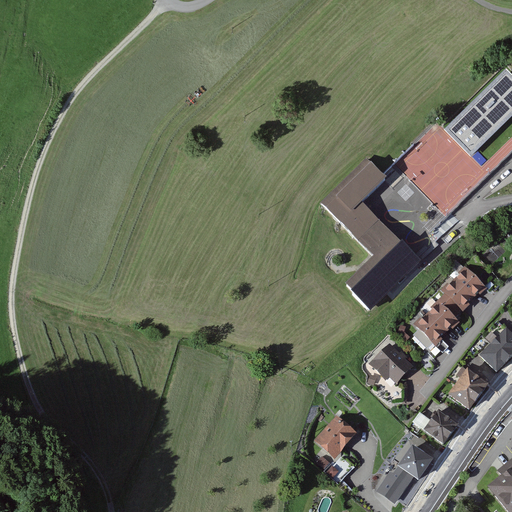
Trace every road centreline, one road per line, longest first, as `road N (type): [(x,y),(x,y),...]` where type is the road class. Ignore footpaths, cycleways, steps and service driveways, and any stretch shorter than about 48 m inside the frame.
road 1 (track): [(168,0),(79,87),(54,127),(13,277),(12,314),(28,385),(41,413),(100,476),(111,511)]
road 2 (tertiary): [(418,511),(511,384)]
road 3 (residential): [(511,285),(423,394)]
